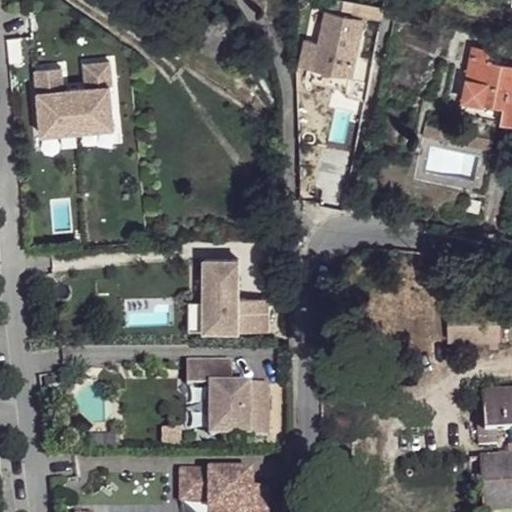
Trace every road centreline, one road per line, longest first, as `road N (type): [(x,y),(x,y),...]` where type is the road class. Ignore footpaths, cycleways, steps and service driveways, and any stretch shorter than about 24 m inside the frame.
road 1 (unclassified): [(308,511),(306,292),(328,242),(377,231),(511,257)]
road 2 (residential): [(0,94),(39,511)]
road 3 (unknown): [(15,259),(239,243),(258,258),(256,278)]
road 4 (unknown): [(282,356),(25,360)]
